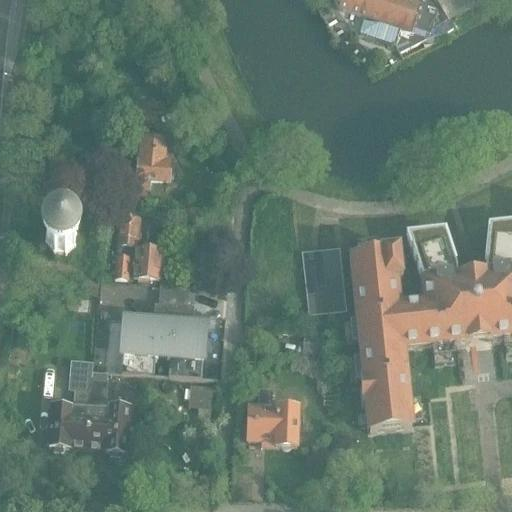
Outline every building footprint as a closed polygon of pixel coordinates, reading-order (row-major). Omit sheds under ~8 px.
[(342,0),(338,12),(363,21),(398,33),(399,33),(410,37),(412,31),(429,36),(437,12),(420,7),(417,6),(419,0),(342,0)] [(363,21),(358,36),(394,48),(399,33),(398,33),(363,21)] [(399,33),(394,48),(398,56),(426,43),(424,40),(410,37),(399,33)] [(155,128),(156,106),(131,104),(131,115),(134,115),(133,127),(155,128)] [(137,185),(137,192),(149,193),(149,184),(168,185),(169,165),(163,165),(164,143),(139,141),(136,185),(137,185)] [(141,208),(140,217),(153,217),(153,208),(141,208)] [(114,282),(132,284),(132,280),(137,280),(136,284),(148,285),(148,282),(160,283),(161,266),(166,266),(167,253),(136,250),(139,222),(120,220),(116,260),(116,259),(114,282)] [(73,250),(74,238),(66,228),(54,227),(45,235),(44,247),(52,256),(64,257),(73,250)] [(262,252),(262,297),(293,297),(293,228),(270,228),(270,252),(262,252)] [(379,259),(351,262),(363,385),(360,385),(363,408),(366,408),(368,436),(411,432),(403,354),(511,343),(511,236),(489,235),(488,268),(490,278),(454,281),(453,271),(444,241),(410,253),(422,284),(424,307),(398,310),(396,284),(400,284),(398,254),(378,256),(379,259)] [(335,253),(303,257),(309,316),(341,313),(335,253)] [(160,287),(159,307),(183,309),(184,289),(160,287)] [(124,322),(120,376),(151,379),(152,361),(153,343),(171,344),(174,309),(159,308),(159,309),(157,325),(153,325),(124,322)] [(153,343),(152,361),(170,362),(168,380),(200,382),(204,329),(192,328),(187,327),(188,310),(174,309),(171,344),(153,343)] [(304,334),(302,357),(321,359),(323,336),(304,334)] [(66,453),(85,455),(91,380),(69,378),(67,393),(73,394),(73,404),(83,405),(83,413),(51,411),(48,451),(51,451),(54,456),(62,456),(66,453)] [(91,380),(85,455),(107,456),(110,460),(119,461),(123,458),(125,458),(128,413),(109,412),(109,415),(95,414),(95,407),(104,407),(106,380),(91,380)] [(189,388),(188,411),(198,412),(195,439),(208,440),(212,390),(189,388)] [(296,452),(298,412),(267,411),(268,394),(259,394),(258,411),(249,410),(247,445),(269,446),(269,451),(296,452)]
